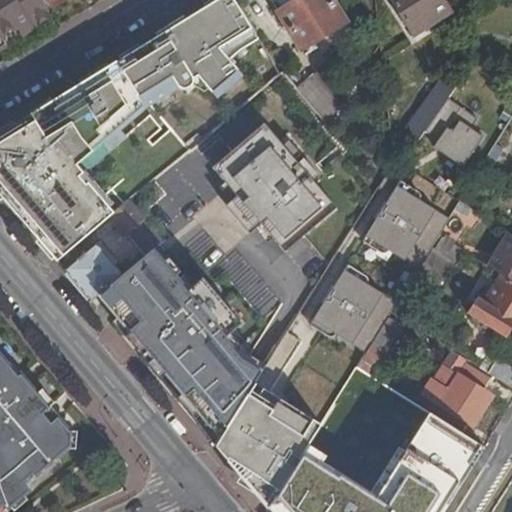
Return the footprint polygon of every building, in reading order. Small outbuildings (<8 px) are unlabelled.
[(50,5),(46,0),(0,0),(0,29),(15,21),(28,12),(34,22),(53,10),(50,5)] [(236,0),(209,0),(0,128),(0,188),(59,257),(116,208),(82,170),(126,133),(121,125),(199,70),(221,95),(246,71),(233,56),(259,34),(236,0)] [(336,0),(275,0),(301,43),(345,14),(336,0)] [(397,0),(416,29),(454,5),(450,0),(397,0)] [(474,11),(471,5),(459,13),(462,18),(474,11)] [(28,12),(15,21),(21,30),(34,22),(28,12)] [(379,21),(367,23),(370,41),(381,40),(379,21)] [(315,69),(298,84),(319,109),(329,121),(342,100),(315,69)] [(451,92),(423,135),(438,144),(433,152),(475,179),(488,157),(502,136),(483,124),(489,116),(451,92)] [(269,118),(217,159),(285,246),(337,205),(269,118)] [(511,133),(506,129),(502,136),(488,157),(497,162),(504,151),(502,150),(511,133)] [(415,273),(418,269),(428,253),(433,245),(440,234),(452,216),(397,181),(361,239),(415,273)] [(511,229),(503,224),(481,258),(511,276),(511,229)] [(442,235),(440,234),(433,245),(428,253),(418,269),(439,281),(447,269),(428,258),(435,246),(442,235)] [(463,247),(442,235),(435,246),(455,259),(463,247)] [(98,241),(68,266),(91,293),(97,288),(121,269),(98,241)] [(158,241),(121,269),(97,288),(223,433),(217,442),(270,504),(297,462),(320,421),(259,377),(223,336),(241,322),(204,274),(192,281),(158,241)] [(435,246),(428,258),(447,269),(448,270),(455,259),(435,246)] [(345,267),(310,324),(363,357),(381,327),(389,315),(398,300),(345,267)] [(511,325),(511,279),(505,290),(495,284),(486,298),(478,293),(469,308),(508,332),(511,325)] [(389,315),(381,327),(365,355),(363,357),(378,365),(402,324),(389,315)] [(0,503),(6,499),(10,504),(33,485),(26,476),(35,469),(37,472),(72,441),(73,429),(51,404),(57,399),(44,385),(37,390),(33,386),(26,386),(17,393),(9,384),(18,376),(19,369),(9,359),(6,361),(0,354),(0,503)] [(511,362),(498,354),(490,368),(511,382),(511,362)] [(421,390),(474,423),(483,408),(478,405),(488,388),(482,385),(490,372),(465,356),(457,369),(444,361),(434,378),(430,375),(421,390)] [(19,369),(18,376),(9,384),(17,393),(26,386),(33,386),(30,382),(22,373),(19,369)] [(493,392),(488,388),(478,405),(483,408),(493,392)] [(430,469),(451,435),(414,412),(393,445),(430,469)] [(441,511),(450,499),(416,477),(393,511),(342,511),(338,509),(347,493),(297,462),(270,504),(277,511),(441,511)]
